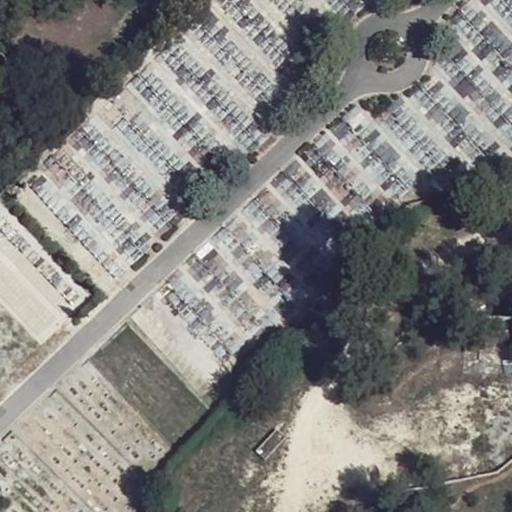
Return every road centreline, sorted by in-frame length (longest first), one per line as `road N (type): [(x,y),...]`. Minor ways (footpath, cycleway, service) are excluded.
road 1 (track): [(511,225),(409,291),(350,353),(309,428),(289,485),(289,511)]
road 2 (track): [(309,428),(360,445),(444,426)]
